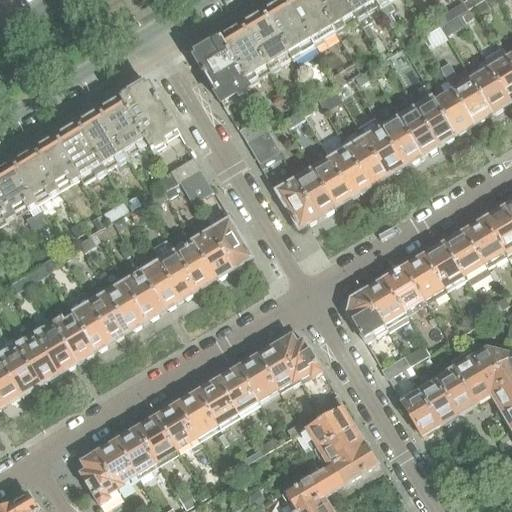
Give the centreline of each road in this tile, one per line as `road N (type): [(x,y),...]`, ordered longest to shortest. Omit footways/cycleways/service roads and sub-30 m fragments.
road 1 (residential): [(33,463),(309,297)]
road 2 (residential): [(309,297),(150,32)]
road 3 (residential): [(435,511),(309,297)]
road 4 (residential): [(309,297),(511,178)]
road 5 (tertiary): [(0,122),(150,32)]
